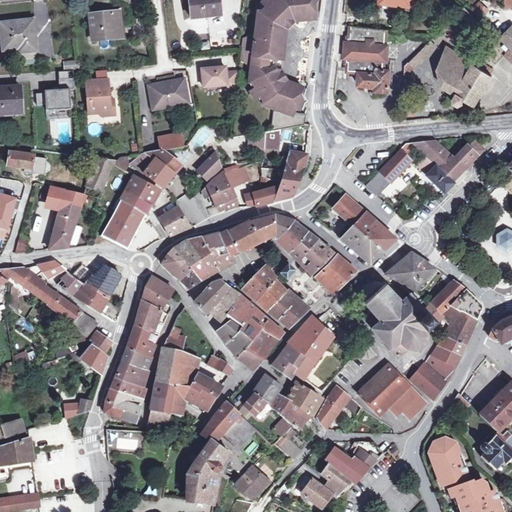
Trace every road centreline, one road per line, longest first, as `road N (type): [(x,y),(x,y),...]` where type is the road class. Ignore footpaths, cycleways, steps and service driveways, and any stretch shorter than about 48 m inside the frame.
road 1 (unclassified): [(99,511),(92,413),(140,264)]
road 2 (secondary): [(511,123),(338,140)]
road 3 (unclassified): [(293,205),(173,238),(140,264)]
road 4 (unclassified): [(186,295),(241,373),(251,376),(286,330)]
road 5 (residential): [(415,444),(322,437),(285,477)]
road 6 (secondary): [(333,0),(321,106),(338,140)]
road 7 (unclassified): [(140,264),(104,250),(0,265)]
road 8 (residential): [(140,428),(154,348),(186,295)]
road 9 (unclassified): [(511,137),(414,238)]
road 10 (residential): [(218,274),(275,251),(335,300)]
